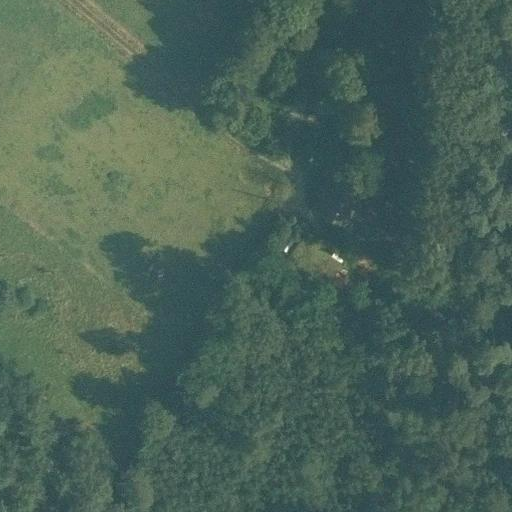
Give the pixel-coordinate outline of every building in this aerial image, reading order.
[(334,103),(297,90),(290,109),(328,122),(334,103)] [(364,114),(334,103),(328,122),(318,148),(348,159),(364,114)] [(361,186),(330,171),(314,205),(344,220),(349,211),(360,187),(361,186)] [(391,202),(360,187),(349,211),(379,226),(391,202)] [(415,213),(391,202),(379,226),(375,234),(399,245),(415,213)] [(287,254),(331,278),(344,256),(300,231),(287,254)]
